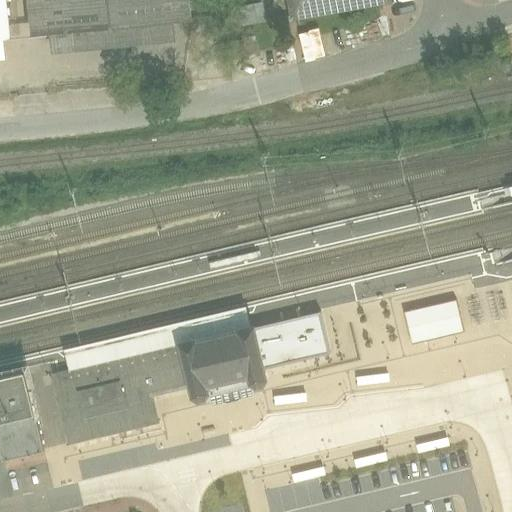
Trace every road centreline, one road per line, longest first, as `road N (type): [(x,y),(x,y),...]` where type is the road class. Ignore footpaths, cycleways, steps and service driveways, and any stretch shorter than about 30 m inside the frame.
road 1 (residential): [(443,33),(373,60),(125,121),(0,134)]
road 2 (residential): [(4,511),(163,475),(174,511)]
